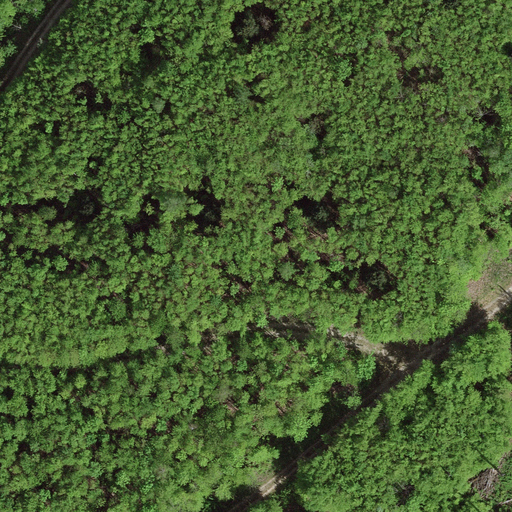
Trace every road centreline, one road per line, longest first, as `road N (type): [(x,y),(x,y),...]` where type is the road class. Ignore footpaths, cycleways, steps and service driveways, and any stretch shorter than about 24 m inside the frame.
road 1 (track): [(0,371),(127,361),(261,326),(351,339),(414,364),(238,511)]
road 2 (track): [(511,290),(414,364)]
